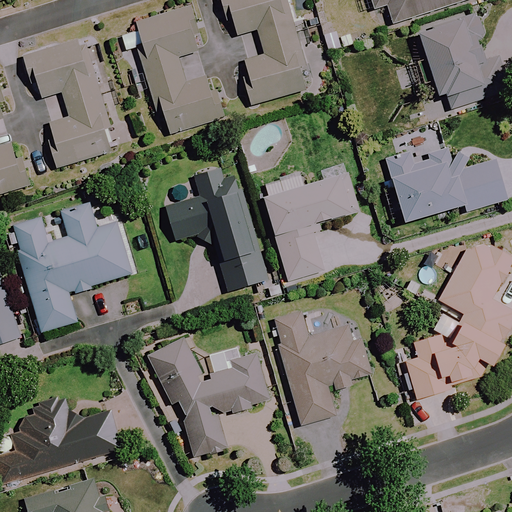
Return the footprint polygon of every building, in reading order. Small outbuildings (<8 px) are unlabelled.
[(287,0),(224,0),(230,21),(235,19),(240,36),(259,30),(266,56),(246,62),(252,81),(248,82),(256,106),(309,90),(301,66),(307,64),(287,0)] [(372,0),(376,12),(389,7),(395,25),(470,0),(372,0)] [(178,59),(203,52),(191,8),(138,23),(145,47),(140,48),(159,115),(166,113),(172,135),(229,119),(218,77),(214,78),(186,86),(178,59)] [(486,66),(472,18),(421,34),(441,98),(448,96),(453,110),(508,93),(498,62),(486,66)] [(87,64),(82,43),(27,59),(34,83),(39,82),(45,100),(63,95),(70,120),(51,125),(57,144),(53,145),(60,169),(112,154),(105,130),(111,128),(92,63),(87,64)] [(0,121),(8,119),(0,85),(0,195),(25,189),(14,146),(0,149),(0,121)] [(451,162),(448,152),(420,160),(418,152),(388,161),(407,225),(466,207),(467,213),(509,200),(497,162),(470,170),(466,157),(451,162)] [(195,235),(216,248),(231,293),(267,281),(228,167),(196,178),(202,197),(168,209),(179,241),(195,235)] [(358,213),(348,175),(266,198),(289,282),(325,272),(312,226),(358,213)] [(99,229),(91,203),(61,212),(69,238),(49,244),(42,219),(12,228),(43,334),(77,324),(69,294),(134,275),(119,223),(99,229)] [(511,268),(511,259),(475,239),(440,301),(465,315),(453,337),(416,344),(419,360),(408,362),(415,400),(451,393),(449,384),(481,378),(488,364),(495,368),(507,347),(502,344),(511,326),(511,311),(494,301),(511,268)] [(0,346),(22,337),(0,280),(0,346)] [(339,416),(333,394),(353,388),(351,382),(367,378),(354,334),(350,318),(315,328),(310,311),(274,321),(281,346),(304,426),(339,416)] [(210,355),(216,376),(201,380),(191,341),(146,353),(173,405),(181,403),(196,459),(229,449),(220,417),(271,403),(257,352),(242,356),(240,347),(210,355)] [(66,400),(36,409),(38,416),(21,421),(25,433),(13,437),(18,452),(0,457),(0,481),(1,485),(122,451),(111,412),(73,423),(66,400)] [(103,511),(95,484),(55,495),(54,491),(27,498),(30,511),(103,511)]
